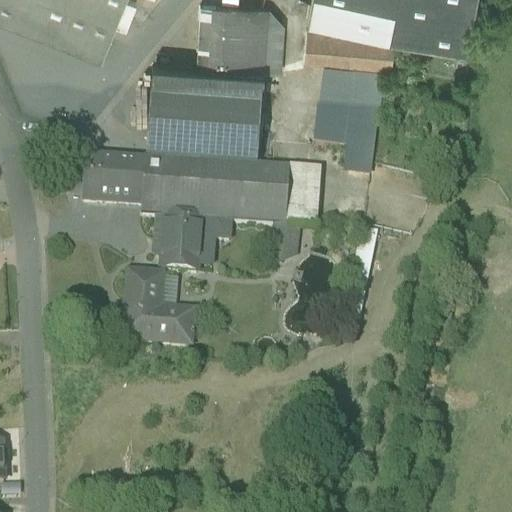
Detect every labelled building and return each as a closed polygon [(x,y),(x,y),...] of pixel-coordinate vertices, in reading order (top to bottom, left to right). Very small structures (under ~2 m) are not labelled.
[(123,0),(0,0),(0,19),(100,59),(123,0)] [(474,0),(310,0),(306,22),(385,37),(393,39),(464,52),(474,0)] [(200,1),(196,63),(263,67),(268,6),(200,1)] [(268,6),(263,67),(263,73),(282,75),(285,25),(268,6)] [(385,37),(305,30),(303,62),(323,64),(359,67),(380,69),(390,70),(393,39),(385,37)] [(263,67),(196,63),(152,60),(149,106),(260,114),(263,73),(263,67)] [(359,67),(323,64),(315,147),(352,150),(359,67)] [(380,69),(359,67),(352,150),(350,176),(370,178),(380,69)] [(260,114),(149,106),(145,159),(256,167),(260,114)] [(145,159),(85,155),(81,209),(141,213),(145,159)] [(256,167),(145,159),(141,213),(141,219),(154,220),(200,223),(233,225),(284,229),(288,169),(265,167),(256,167)] [(320,171),(288,169),(284,229),(315,231),(320,171)] [(200,223),(154,220),(151,257),(158,262),(157,271),(197,274),(197,269),(200,223)] [(231,244),(233,225),(200,223),(197,269),(214,267),(216,243),(231,244)] [(379,233),(361,230),(346,307),(363,311),(379,233)] [(162,274),(123,271),(118,344),(190,350),(193,310),(173,309),(159,308),(161,280),(162,274)] [(161,280),(159,308),(173,309),(175,281),(161,280)]
